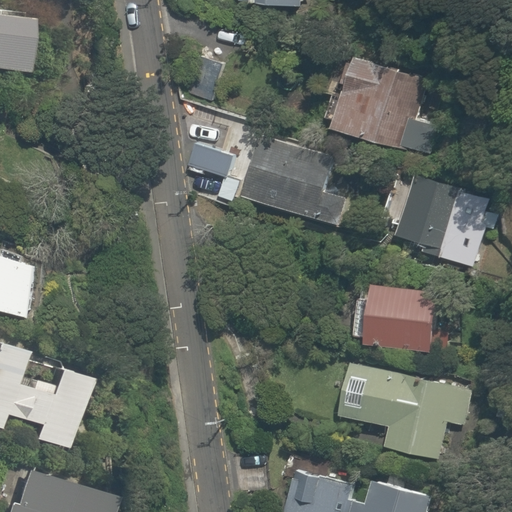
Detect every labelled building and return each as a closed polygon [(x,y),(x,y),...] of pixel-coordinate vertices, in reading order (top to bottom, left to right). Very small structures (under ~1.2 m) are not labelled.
[(238,0),(239,3),(308,10),(309,0),(238,0)] [(0,74),(11,76),(19,15),(0,12),(0,74)] [(332,128),(431,156),(440,127),(417,121),(430,78),(353,56),(332,128)] [(247,133),(203,116),(184,164),(229,181),(247,133)] [(335,150),(261,131),(245,192),(319,211),(335,150)] [(489,194),(412,175),(396,241),(473,259),(489,194)] [(0,249),(0,308),(34,318),(49,264),(0,249)] [(458,294),(370,281),(360,348),(448,361),(458,294)] [(41,390),(8,382),(17,345),(0,340),(0,414),(31,422),(28,436),(61,445),(79,373),(47,365),(41,390)] [(356,363),(346,415),(388,424),(384,445),(444,457),(450,425),(463,428),(472,387),(356,363)] [(95,511),(102,491),(21,466),(6,511),(95,511)] [(350,511),(357,487),(284,468),(272,511),(350,511)] [(430,511),(436,490),(375,474),(365,511),(430,511)]
